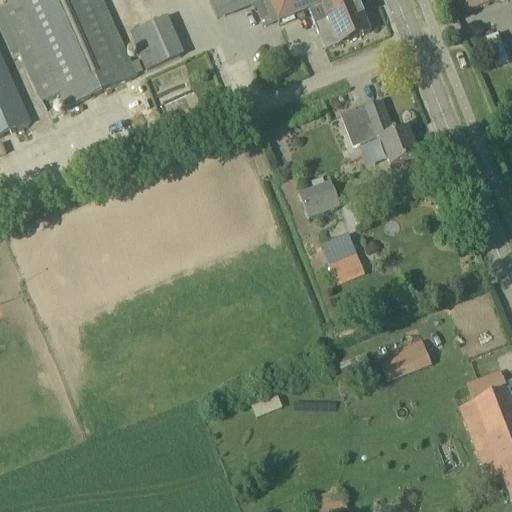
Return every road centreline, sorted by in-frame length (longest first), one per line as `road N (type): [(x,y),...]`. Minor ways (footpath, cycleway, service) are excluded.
road 1 (unclassified): [(0,211),(413,44)]
road 2 (secondary): [(511,270),(413,44)]
